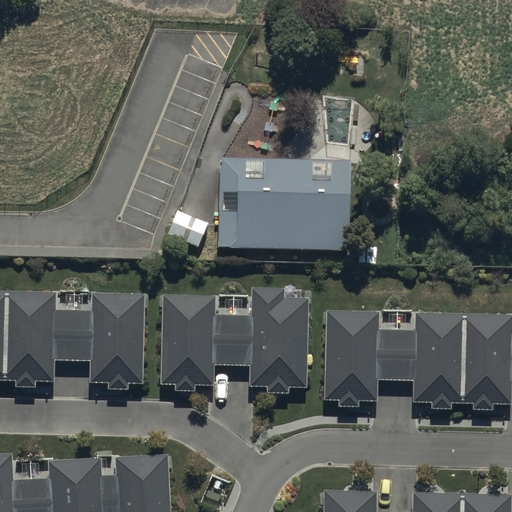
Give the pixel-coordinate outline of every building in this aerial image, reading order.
[(352,169),(221,166),(219,256),(350,259),(352,169)] [(207,229),(176,219),(169,242),(199,252),(207,229)] [(217,297),(163,296),(161,386),(175,387),(175,393),(195,393),(195,388),(214,388),(214,367),(249,367),(248,389),(267,389),(266,397),(287,397),(287,389),(306,390),(309,300),(285,300),(285,291),(253,290),(252,317),(216,316),(217,297)] [(0,382),(14,383),(14,388),(34,388),(34,383),(54,383),(54,362),(88,363),(88,384),(106,384),(106,391),(127,391),(127,386),(142,386),(143,296),(92,296),(92,311),(56,311),(57,294),(0,293),(0,382)] [(379,315),(327,315),(326,403),(338,403),(338,408),(358,408),(358,404),(376,404),(377,381),(412,382),(412,405),(432,405),(432,412),(450,412),(450,406),(473,406),(473,411),(491,411),(492,405),(511,405),(511,386),(511,385),(511,318),(415,316),(415,333),(378,332),(379,315)] [(0,511),(169,511),(167,455),(115,457),(116,476),(103,477),(102,459),(49,462),(49,479),(15,481),(14,455),(0,455),(0,511)] [(377,511),(378,495),(325,494),(325,511),(511,511),(511,498),(415,496),(415,511),(377,511)]
